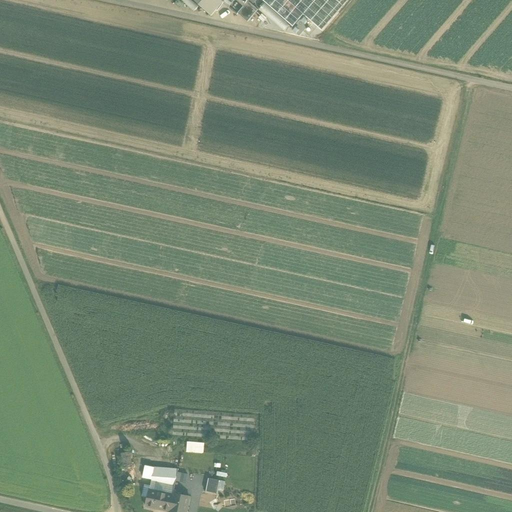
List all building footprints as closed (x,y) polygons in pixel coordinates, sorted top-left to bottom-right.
[(223,3),(219,0),(201,0),(198,5),(211,16),(223,3)] [(219,0),(223,3),(229,8),(235,0),(259,0),(294,30),(303,20),(321,36),(351,0),(219,0)] [(255,416),(175,409),(173,435),(253,442),(255,416)] [(202,453),(203,444),(189,443),(187,452),(202,453)] [(129,453),(120,454),(126,485),(135,483),(129,453)] [(171,470),(154,468),(151,481),(170,485),(171,470)] [(220,481),(208,479),(205,492),(217,495),(220,481)] [(170,485),(151,481),(150,487),(149,489),(173,494),(175,486),(170,485)] [(149,489),(150,487),(144,485),(142,497),(148,497),(149,489)] [(169,511),(173,494),(149,489),(148,497),(146,507),(168,511),(169,511)] [(186,511),(190,498),(173,494),(169,511),(186,511)]
